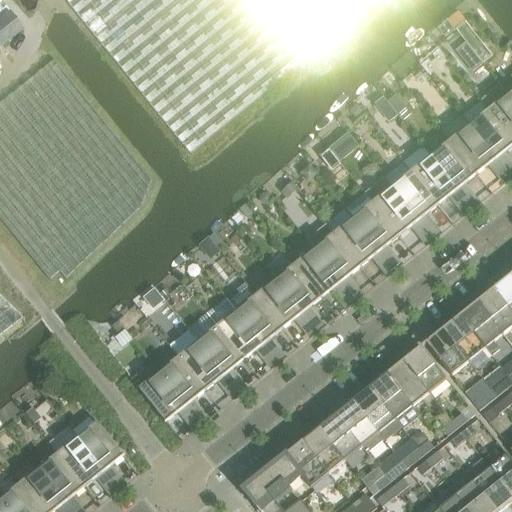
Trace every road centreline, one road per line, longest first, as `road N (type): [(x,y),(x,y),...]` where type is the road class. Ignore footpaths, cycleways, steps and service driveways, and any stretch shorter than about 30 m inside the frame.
road 1 (residential): [(183,481),(511,218)]
road 2 (residential): [(71,342),(183,481)]
